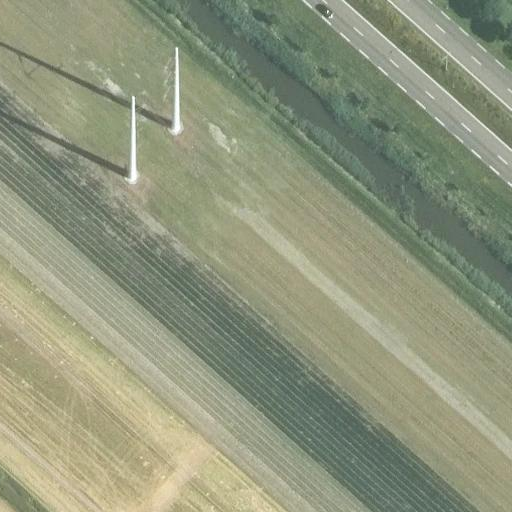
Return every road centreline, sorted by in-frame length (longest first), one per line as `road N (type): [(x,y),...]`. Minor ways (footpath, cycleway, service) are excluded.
road 1 (primary): [(318,0),(511,171)]
road 2 (primary): [(511,91),(409,0)]
